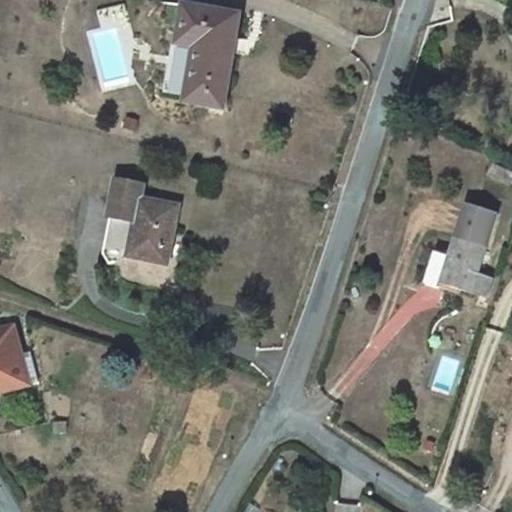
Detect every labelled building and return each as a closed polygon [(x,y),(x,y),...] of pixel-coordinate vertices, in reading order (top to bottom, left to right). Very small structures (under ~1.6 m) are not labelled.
[(196,48),(187,103),(226,110),(241,15),(184,7),(178,45),(196,48)] [(511,182),(511,172),(493,163),(488,176),(510,187),(511,182)] [(169,265),(176,231),(180,207),(144,200),(146,187),(118,182),(115,197),(104,255),(111,266),(131,258),(169,265)] [(493,280),(479,275),(499,213),(467,203),(452,254),(439,250),(428,285),(441,289),(443,283),(487,297),(493,280)] [(0,394),(40,384),(32,353),(24,355),(16,328),(0,332),(0,394)] [(63,424),(57,426),(58,434),(65,434),(67,433),(69,432),(69,430),(68,428),(67,426),(63,424)]
